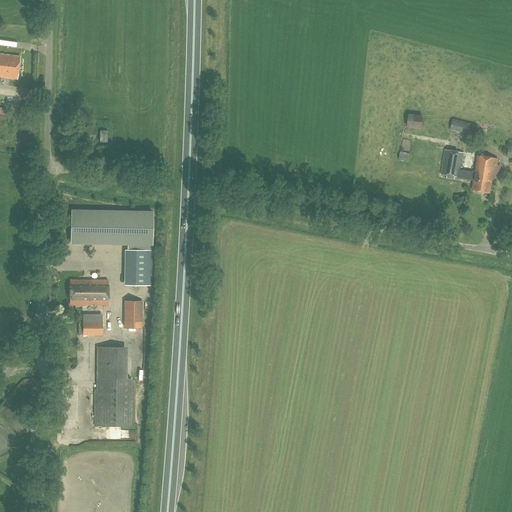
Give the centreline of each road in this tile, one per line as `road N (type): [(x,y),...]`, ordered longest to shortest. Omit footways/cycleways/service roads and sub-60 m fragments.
road 1 (trunk): [(166,511),(189,207),(193,0)]
road 2 (unclassified): [(0,385),(41,334),(51,0)]
road 3 (unclassified): [(331,511),(376,231)]
road 4 (unclassified): [(376,231),(239,208)]
road 5 (unclassified): [(511,257),(376,231)]
